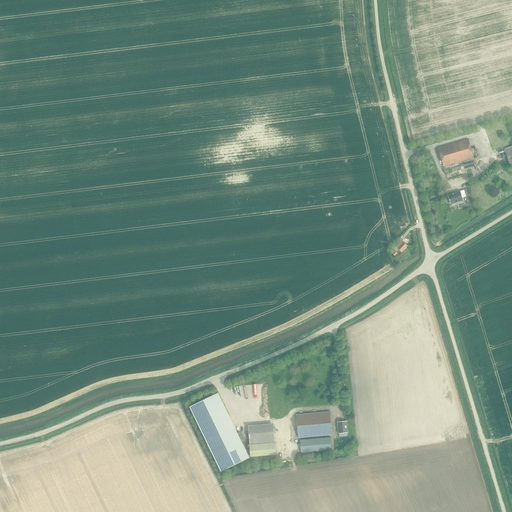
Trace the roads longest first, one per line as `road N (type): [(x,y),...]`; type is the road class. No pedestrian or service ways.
road 1 (unclassified): [(0,445),(218,377),(328,327),(429,263)]
road 2 (unclassified): [(429,263),(374,0)]
road 3 (unclassified): [(502,511),(429,263)]
